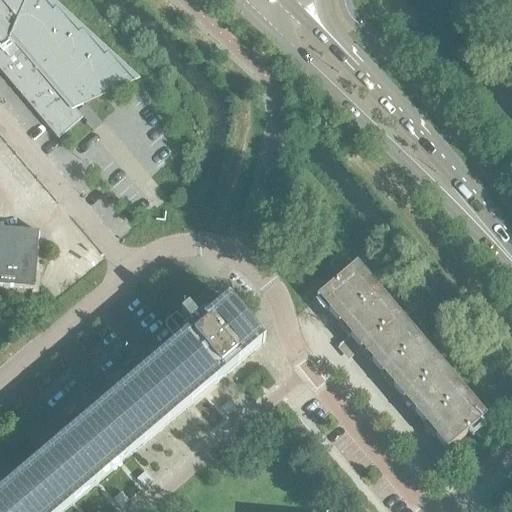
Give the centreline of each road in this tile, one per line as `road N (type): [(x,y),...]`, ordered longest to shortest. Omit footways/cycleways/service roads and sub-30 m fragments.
road 1 (residential): [(424,511),(309,373),(268,274),(238,254)]
road 2 (secondary): [(257,19),(477,220)]
road 3 (secondary): [(477,220),(452,176),(294,9)]
road 4 (residential): [(135,270),(0,112)]
road 5 (residential): [(0,384),(135,270)]
